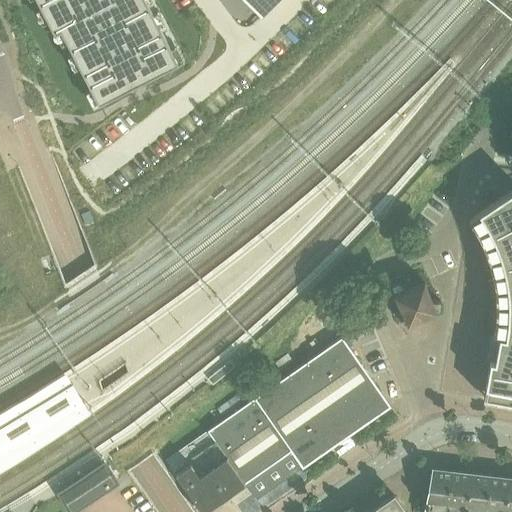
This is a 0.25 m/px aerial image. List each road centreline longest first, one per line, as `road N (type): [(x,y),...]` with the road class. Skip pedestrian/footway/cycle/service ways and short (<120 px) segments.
road 1 (track): [(0,333),(136,249),(396,0)]
road 2 (residential): [(435,244),(384,266),(371,287),(427,435)]
road 3 (tertiary): [(315,511),(427,435)]
